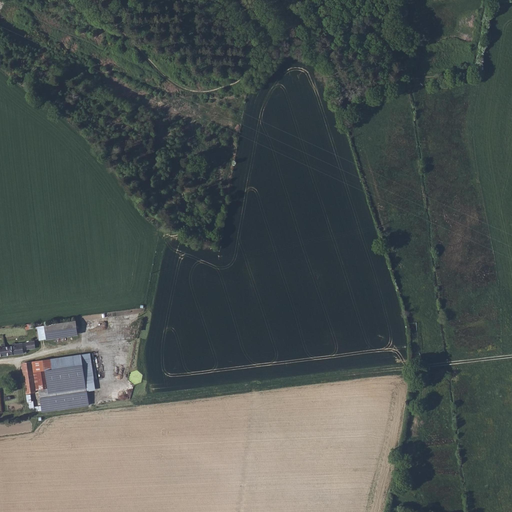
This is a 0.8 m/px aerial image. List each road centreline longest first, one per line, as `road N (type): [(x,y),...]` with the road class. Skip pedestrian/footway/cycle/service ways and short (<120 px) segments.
road 1 (track): [(91,0),(154,65),(196,91),(240,79),(294,44),(319,38),(331,49),(339,82),(476,69),(489,0)]
road 2 (track): [(6,0),(120,57)]
